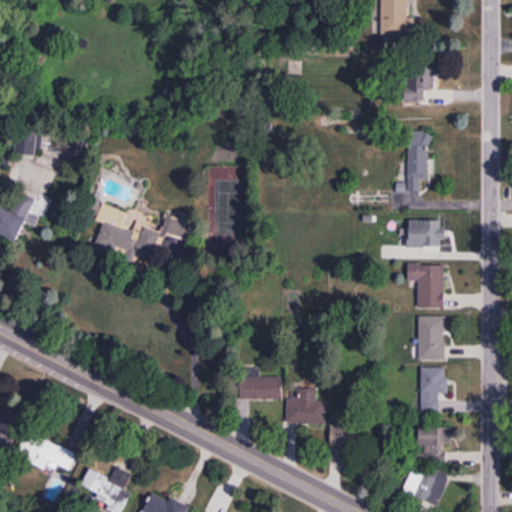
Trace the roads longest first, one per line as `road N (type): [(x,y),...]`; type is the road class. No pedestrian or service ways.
road 1 (residential): [(489,511),(491,0)]
road 2 (secondary): [(351,511),(0,330)]
road 3 (residential): [(202,435),(200,284),(177,253)]
